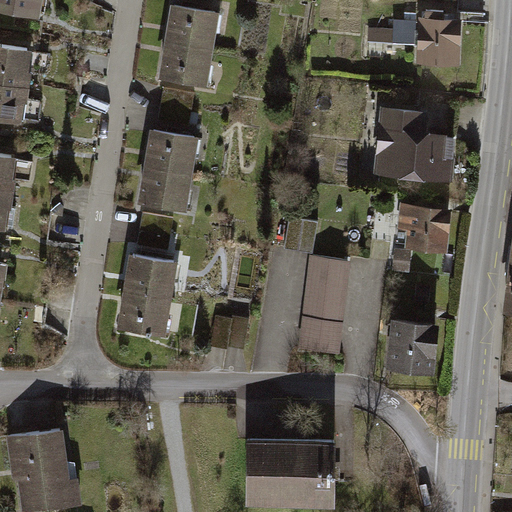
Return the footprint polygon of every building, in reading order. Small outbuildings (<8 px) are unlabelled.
[(0,0),(0,8),(50,16),(51,0),(0,0)] [(174,38),(226,44),(231,11),(178,4),(174,38)] [(473,63),(478,9),(426,5),(421,58),(473,63)] [(387,54),(387,42),(421,42),(421,23),(372,23),(371,54),(387,54)] [(226,44),(174,38),(169,76),(222,82),(226,44)] [(0,80),(36,85),(41,50),(0,44),(0,80)] [(0,80),(0,122),(31,126),(36,85),(0,80)] [(429,106),(391,102),(384,169),(466,178),(471,131),(427,127),(429,106)] [(212,132),(159,123),(153,162),(206,171),(212,132)] [(0,187),(21,190),(25,155),(0,151),(0,187)] [(206,171),(153,162),(147,200),(200,208),(206,171)] [(0,187),(0,226),(16,228),(21,190),(0,187)] [(467,202),(411,195),(405,243),(461,249),(467,202)] [(362,250),(316,245),(306,341),(352,346),(362,250)] [(132,287),(186,295),(192,255),(138,246),(132,287)] [(0,295),(10,296),(14,263),(0,261),(0,295)] [(186,295),(132,287),(127,326),(179,333),(186,295)] [(0,295),(0,334),(6,335),(10,296),(0,295)] [(255,367),(257,351),(249,350),(253,317),(216,313),(211,362),(255,367)] [(458,322),(401,313),(393,360),(451,369),(458,322)] [(61,426),(9,436),(23,511),(24,511),(83,501),(78,474),(71,475),(61,426)] [(336,426),(248,428),(248,495),(336,495),(336,426)]
